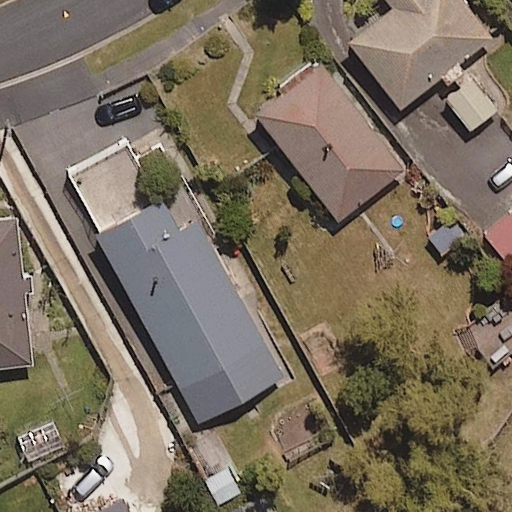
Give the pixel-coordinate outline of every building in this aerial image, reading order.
[(442,77),(460,64),(454,57),(487,31),(462,0),(384,0),(340,35),(394,104),(437,70),(442,77)] [(334,214),(399,163),(313,53),(248,104),(334,214)] [(495,104),(469,71),(441,92),(467,126),(495,104)] [(204,240),(213,235),(196,203),(172,216),(155,184),(88,220),(193,415),(274,371),(204,240)] [(511,268),(511,204),(481,230),(511,268)] [(10,210),(0,210),(0,359),(22,358),(16,284),(28,284),(27,267),(14,268),(10,210)] [(492,361),(511,345),(511,296),(468,332),(492,361)] [(244,489),(225,458),(198,475),(217,505),(244,489)] [(145,511),(142,507),(132,511),(126,511),(116,492),(77,511),(145,511)]
